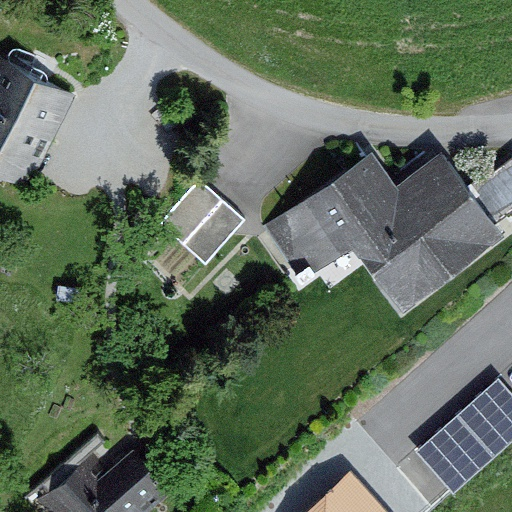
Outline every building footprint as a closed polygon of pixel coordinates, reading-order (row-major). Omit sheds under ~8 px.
[(70,100),(0,63),(0,183),(21,194),(70,100)] [(385,187),(359,152),(257,225),(294,276),(344,241),(392,307),(492,236),(432,153),(385,187)] [(202,177),(173,216),(211,245),(240,205),(202,177)] [(420,442),(455,481),(511,430),(511,385),(499,372),(420,442)] [(96,476),(82,459),(33,500),(42,511),(146,511),(166,496),(128,450),(96,476)] [(371,511),(338,472),(291,511),(371,511)]
